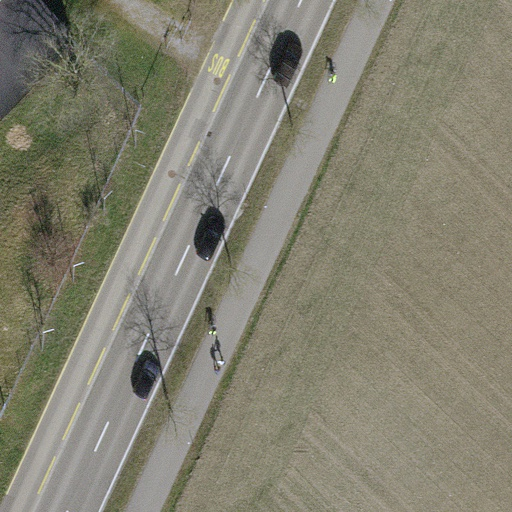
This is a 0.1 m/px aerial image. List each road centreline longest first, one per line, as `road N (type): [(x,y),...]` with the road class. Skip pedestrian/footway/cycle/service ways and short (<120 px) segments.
road 1 (secondary): [(296,0),(61,511)]
road 2 (track): [(132,0),(255,85)]
